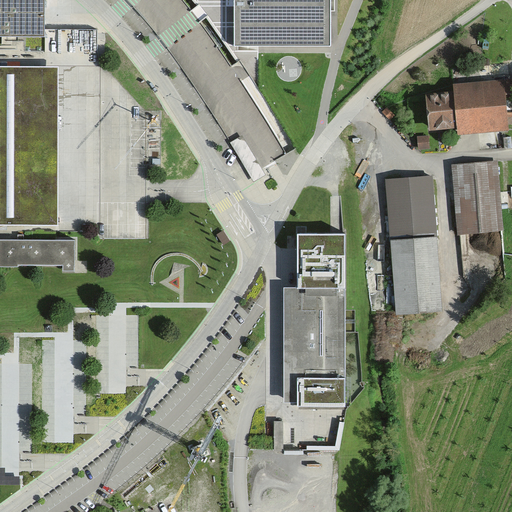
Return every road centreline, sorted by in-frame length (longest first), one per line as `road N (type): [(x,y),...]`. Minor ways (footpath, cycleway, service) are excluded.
road 1 (unclassified): [(257,240),(241,284),(166,387),(9,511)]
road 2 (unclassified): [(93,0),(143,55),(235,203)]
road 3 (track): [(491,0),(359,102)]
road 4 (residential): [(359,102),(283,200)]
